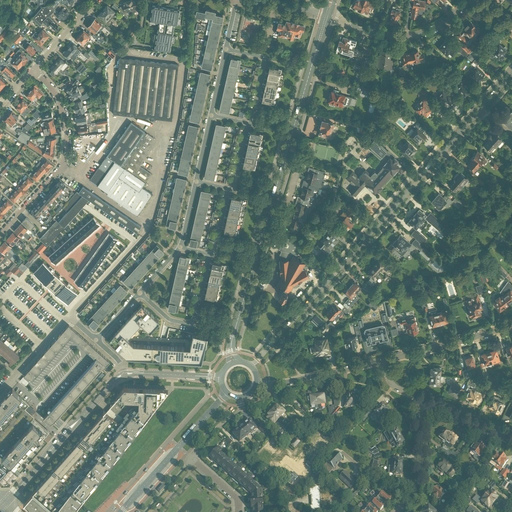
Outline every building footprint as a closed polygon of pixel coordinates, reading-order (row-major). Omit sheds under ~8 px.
[(125,14),(124,13),(126,12),(126,11),(132,9),(128,0),(123,2),(124,4),(123,4),(123,6),(120,7),(120,8),(117,11),(126,19),(128,16),(125,14)] [(129,0),(128,0),(132,9),(133,12),(136,10),(135,8),(138,7),(140,6),(138,0),(129,0)] [(361,0),(362,1),(360,0),(356,0),(356,1),(354,2),(353,4),(354,6),(358,8),(358,9),(357,11),(361,13),(362,11),(363,11),(368,13),(371,7),(372,7),(374,3),(367,0),(361,0)] [(423,10),(425,2),(418,1),(418,0),(413,0),(414,0),(411,18),(416,18),(417,14),(419,14),(421,13),(422,11),(423,10)] [(37,12),(33,16),(42,24),(47,28),(49,25),(51,27),(52,28),(53,27),(55,29),(56,28),(58,26),(57,24),(56,24),(56,23),(51,18),(49,16),(56,8),(57,6),(56,3),(43,6),(42,6),(41,7),(39,9),(39,8),(38,7),(37,7),(34,10),(37,12)] [(112,18),(116,13),(107,5),(103,10),(112,18)] [(167,7),(153,5),(150,20),(159,21),(155,50),(170,52),(174,24),(177,24),(179,9),(170,8),(170,7),(167,6),(167,7)] [(397,23),(400,11),(400,9),(396,8),(397,7),(393,6),(391,13),(392,13),(389,21),(393,22),(397,23)] [(62,21),(69,13),(63,8),(56,15),(62,21)] [(215,12),(215,10),(205,8),(205,11),(197,9),(195,16),(199,17),(204,18),(205,18),(205,15),(213,17),(213,19),(222,21),(223,16),(223,15),(215,13),(215,12)] [(112,18),(103,10),(99,15),(108,23),(110,20),(113,22),(113,23),(116,26),(118,24),(117,23),(115,20),(112,18)] [(33,16),(31,19),(33,21),(40,26),(42,24),(33,16)] [(27,24),(28,22),(23,17),(20,31),(25,26),(27,24)] [(99,30),(103,26),(95,18),(91,23),(92,23),(99,30)] [(294,23),(286,21),(285,25),(278,23),(277,28),(280,29),(278,34),(292,38),(293,36),(299,38),(301,30),(303,30),(303,29),(304,29),(304,27),(304,26),(298,24),(294,23)] [(475,35),(479,30),(475,27),(475,26),(471,22),(462,31),(461,33),(459,32),(456,35),(465,44),(469,40),(467,39),(470,37),(471,39),(472,38),(474,40),(477,37),(475,35)] [(99,30),(92,23),(91,23),(87,27),(94,33),(92,35),(98,40),(100,42),(101,43),(104,40),(98,35),(98,36),(97,35),(100,31),(99,30)] [(7,37),(14,38),(18,33),(19,27),(10,25),(9,32),(8,32),(7,37)] [(24,34),(29,29),(25,26),(20,31),(24,34)] [(128,31),(133,35),(137,29),(133,26),(128,31)] [(38,34),(45,40),(49,35),(42,29),(38,34)] [(41,44),(45,40),(38,34),(36,31),(32,36),(34,38),(41,44)] [(90,44),(93,41),(91,39),(89,37),(90,37),(83,31),(80,35),(86,41),(90,44)] [(17,44),(23,37),(19,34),(20,33),(19,32),(18,33),(14,38),(12,40),(17,44)] [(85,42),(86,41),(80,35),(76,39),(82,45),(83,44),(84,46),(86,44),(85,42)] [(350,60),(351,60),(352,56),(352,55),(353,50),(354,48),(356,41),(343,37),(342,41),(339,41),(336,51),(350,55),(349,59),(351,60),(350,60)] [(457,50),(447,40),(444,43),(439,48),(447,55),(449,52),(452,55),(457,50)] [(23,47),(32,55),(32,54),(33,54),(34,53),(34,51),(36,49),(27,42),(23,47)] [(76,56),(81,51),(73,43),(68,49),(73,54),(76,56)] [(502,60),(505,57),(503,55),(507,50),(500,44),(492,52),(499,58),(500,58),(502,60)] [(467,52),(460,46),(458,49),(464,55),(467,52)] [(362,50),(363,48),(360,47),(359,49),(354,48),(353,50),(352,55),(352,56),(351,60),(355,61),(358,60),(358,58),(362,59),(364,51),(362,50)] [(23,50),(20,48),(19,50),(14,55),(16,57),(23,63),(23,64),(27,60),(27,59),(28,58),(21,52),(23,50)] [(73,60),(76,57),(76,56),(73,54),(68,49),(63,54),(68,59),(70,57),(73,60)] [(480,54),(473,49),(469,54),(475,59),(480,54)] [(91,50),(88,53),(96,60),(98,57),(91,50)] [(384,68),(385,51),(380,51),(379,61),(376,60),(376,65),(379,65),(379,67),(384,68)] [(385,51),(384,68),(384,69),(389,69),(389,66),(392,66),(393,61),(390,61),(391,52),(385,51)] [(410,52),(412,62),(413,64),(417,63),(417,60),(420,60),(421,60),(424,60),(423,56),(419,57),(418,51),(410,52)] [(413,65),(412,62),(410,52),(411,53),(406,54),(403,54),(404,60),(403,61),(404,65),(402,65),(402,67),(398,67),(398,75),(401,74),(401,75),(404,75),(404,70),(407,70),(406,69),(409,69),(409,66),(413,65)] [(12,64),(18,69),(22,64),(22,65),(23,64),(23,63),(16,57),(15,58),(14,57),(12,58),(10,57),(5,62),(8,64),(10,66),(12,64)] [(62,70),(63,68),(65,67),(63,65),(65,63),(60,58),(55,63),(60,68),(62,70)] [(138,60),(120,58),(113,114),(132,116),(172,120),(178,65),(139,60),(139,59),(138,59),(138,60)] [(55,63),(50,69),(52,71),(50,73),(53,76),(58,70),(62,74),(64,72),(62,70),(60,68),(55,63)] [(82,64),(76,69),(81,74),(87,68),(82,64)] [(268,72),(280,74),(281,69),(269,66),(268,72)] [(478,82),(484,75),(475,67),(471,72),(472,73),(470,75),(478,82)] [(10,78),(15,73),(8,68),(4,73),(10,78)] [(357,71),(355,81),(361,83),(364,72),(357,71)] [(279,80),(280,74),(268,72),(267,78),(279,80)] [(278,86),(279,80),(267,78),(266,83),(278,86)] [(463,97),(470,89),(460,80),(458,82),(460,84),(457,88),(461,92),(460,94),(463,97)] [(276,92),(278,86),(266,83),(264,89),(276,92)] [(78,87),(77,84),(66,90),(69,95),(76,91),(79,90),(82,88),(81,86),(78,87)] [(356,97),(358,97),(360,92),(363,93),(364,88),(355,85),(352,95),(356,97)] [(415,87),(423,95),(426,92),(417,85),(415,87)] [(39,99),(43,94),(34,86),(30,91),(36,96),(39,99)] [(275,97),(276,92),(264,89),(263,95),(275,97)] [(334,106),(335,103),(342,105),(342,104),(348,106),(349,104),(351,98),(352,97),(345,95),(337,93),(338,90),(334,89),(333,92),(331,91),(329,101),(330,102),(329,104),(334,106)] [(69,95),(71,100),(82,95),(79,90),(76,91),(69,95)] [(32,101),(36,96),(30,91),(26,95),(32,101)] [(453,97),(452,98),(448,94),(447,95),(443,91),(439,96),(442,99),(446,103),(444,105),(451,111),(453,109),(456,107),(457,107),(459,105),(458,104),(459,103),(456,101),(456,100),(453,97)] [(274,104),(274,103),(275,97),(263,95),(262,101),(274,104)] [(429,113),(432,109),(425,103),(427,100),(424,96),(419,102),(420,104),(416,109),(420,113),(421,111),(426,116),(426,115),(427,116),(430,114),(429,113)] [(19,103),(28,112),(31,114),(32,112),(29,110),(30,109),(27,106),(28,105),(28,104),(22,99),(19,103)] [(75,108),(83,105),(81,100),(75,101),(76,104),(74,104),(75,108)] [(15,108),(21,113),(24,116),(27,113),(28,112),(19,103),(15,108)] [(87,110),(85,105),(83,105),(75,108),(76,111),(78,111),(78,113),(85,111),(87,110)] [(511,110),(503,120),(504,120),(511,126),(511,110)] [(8,116),(15,123),(18,120),(17,119),(18,117),(12,111),(10,114),(9,113),(8,115),(8,116)] [(409,121),(412,117),(407,113),(403,117),(409,121)] [(13,126),(15,123),(8,116),(7,117),(6,117),(5,118),(5,119),(3,121),(10,127),(12,125),(13,126)] [(86,119),(86,116),(77,117),(78,124),(86,122),(87,124),(90,123),(89,119),(86,119)] [(43,128),(46,127),(54,125),(53,119),(44,121),(45,122),(42,122),(42,123),(42,124),(43,128)] [(327,123),(328,120),(324,119),(323,121),(322,121),(320,128),(321,128),(319,134),(321,134),(320,135),(321,136),(323,136),(324,135),(330,137),(333,126),(334,126),(334,125),(333,124),(333,123),(329,122),(329,123),(327,123)] [(93,175),(90,180),(107,192),(119,176),(139,191),(143,186),(151,174),(140,166),(155,145),(155,139),(147,133),(147,134),(144,132),(145,131),(131,122),(93,175)] [(414,131),(412,128),(407,133),(418,143),(421,139),(422,140),(426,136),(425,135),(423,133),(426,130),(418,122),(414,126),(417,128),(414,131)] [(46,127),(47,133),(56,131),(54,125),(46,127)] [(360,126),(358,132),(366,134),(368,129),(360,126)] [(23,127),(21,133),(30,135),(31,130),(29,130),(25,128),(23,127)] [(249,137),(261,140),(262,134),(250,131),(249,137)] [(28,145),(28,144),(29,140),(29,137),(30,135),(21,133),(18,132),(17,134),(19,135),(17,138),(28,145)] [(498,135),(497,136),(493,132),(491,135),(491,134),(488,137),(489,138),(489,139),(498,147),(501,143),(503,140),(501,138),(502,138),(498,135)] [(29,140),(28,144),(43,154),(52,159),(55,151),(54,151),(55,145),(47,144),(43,144),(43,140),(45,140),(45,136),(43,136),(43,138),(38,138),(38,137),(29,137),(29,140)] [(260,146),(261,140),(249,137),(248,143),(260,146)] [(392,154),(374,138),(367,146),(371,149),(370,150),(380,159),(385,153),(389,157),(392,154)] [(498,147),(489,139),(484,144),(485,144),(484,145),(483,147),(489,152),(490,150),(491,150),(494,147),(496,149),(498,147)] [(401,150),(410,158),(413,154),(412,153),(416,150),(414,148),(413,147),(407,142),(401,150)] [(259,151),(260,146),(248,143),(247,149),(259,151)] [(257,157),(259,151),(247,149),(245,154),(257,157)] [(485,159),(477,152),(476,153),(475,152),(473,154),(474,155),(471,158),(472,159),(473,160),(479,165),(481,162),(484,165),(487,161),(485,159)] [(256,163),(257,157),(245,154),(244,160),(256,163)] [(352,171),(345,179),(353,185),(349,190),(355,196),(365,185),(372,191),(375,194),(377,191),(378,192),(382,188),(380,187),(392,173),(393,174),(397,169),(398,171),(403,165),(397,160),(394,157),(392,156),(377,173),(375,171),(371,175),(365,170),(359,177),(352,171)] [(42,163),(48,169),(51,166),(52,165),(46,159),(42,163)] [(481,167),(479,165),(473,160),(472,159),(468,163),(468,164),(471,167),(470,168),(469,170),(472,173),(473,171),(474,171),(477,168),(479,170),(481,167)] [(255,169),(256,163),(244,160),(243,166),(255,169)] [(48,169),(42,163),(40,161),(36,166),(38,168),(44,173),(45,172),(46,172),(48,169)] [(40,177),(44,173),(38,168),(34,172),(40,177)] [(309,171),(308,176),(322,180),(323,180),(326,172),(315,169),(314,173),(309,171)] [(463,186),(464,185),(468,180),(459,171),(453,177),(454,177),(453,178),(463,186)] [(40,177),(34,172),(32,174),(30,172),(29,174),(31,176),(37,181),(40,177)] [(24,181),(30,186),(34,181),(28,176),(24,181)] [(119,176),(107,192),(107,194),(137,215),(139,211),(140,211),(141,209),(138,208),(139,206),(142,208),(152,193),(143,186),(139,191),(119,176)] [(309,185),(309,186),(321,189),(322,186),(323,186),(324,181),(323,180),(322,180),(308,176),(307,181),(311,183),(310,186),(309,185)] [(463,186),(453,178),(454,178),(452,180),(452,179),(449,183),(450,184),(449,184),(453,187),(451,189),(454,192),(455,190),(456,190),(458,187),(461,189),(463,187),(463,186)] [(19,181),(18,183),(20,185),(26,190),(28,188),(30,186),(24,181),(22,183),(19,181)] [(56,184),(62,189),(63,188),(66,190),(68,189),(63,184),(60,181),(56,184)] [(473,185),(482,193),(484,190),(476,182),(473,185)] [(60,191),(62,189),(56,184),(54,187),(56,189),(55,190),(57,191),(64,197),(65,195),(63,194),(60,191)] [(16,185),(14,187),(16,189),(22,194),(26,190),(20,185),(18,187),(16,185)] [(78,192),(89,200),(140,235),(144,229),(83,186),(78,192)] [(321,189),(309,186),(308,189),(303,187),(302,192),(317,197),(316,196),(317,193),(318,193),(319,189),(321,189)] [(57,191),(55,190),(56,189),(54,187),(51,191),(56,196),(60,199),(62,198),(64,197),(57,191)] [(15,191),(12,189),(10,191),(12,193),(13,193),(18,198),(22,194),(22,195),(22,194),(16,189),(15,191)] [(55,197),(56,196),(51,191),(48,193),(50,195),(49,196),(51,197),(52,197),(58,203),(59,201),(55,197)] [(13,193),(12,193),(11,195),(8,192),(6,195),(14,203),(18,198),(13,193)] [(82,195),(77,192),(63,207),(68,212),(58,222),(64,227),(89,200),(82,195)] [(316,202),(317,197),(302,192),(300,197),(305,199),(304,202),(303,202),(313,205),(314,201),(316,202)] [(51,197),(49,196),(50,195),(48,193),(45,197),(51,202),(52,200),(55,203),(56,204),(58,203),(52,197),(51,197)] [(447,208),(451,203),(450,204),(453,201),(445,195),(443,197),(439,194),(432,201),(437,205),(436,206),(439,208),(440,208),(443,204),(447,208)] [(9,208),(13,204),(7,199),(4,196),(2,199),(5,201),(3,203),(9,208)] [(49,203),(51,202),(45,197),(43,200),(44,201),(44,202),(46,204),(46,203),(51,208),(52,206),(49,203)] [(230,203),(242,205),(243,199),(231,197),(230,203)] [(455,197),(453,200),(464,210),(466,207),(455,197)] [(49,209),(51,208),(46,203),(46,204),(44,202),(44,201),(43,200),(39,203),(45,208),(46,206),(49,209)] [(312,210),(313,205),(303,202),(302,205),(297,204),(296,209),(310,212),(311,209),(312,210)] [(0,206),(0,207),(6,213),(6,212),(9,208),(3,203),(0,206)] [(48,211),(45,208),(39,203),(37,206),(39,207),(38,208),(40,210),(45,214),(46,215),(47,213),(48,211)] [(241,211),(242,205),(230,203),(229,208),(241,211)] [(40,210),(38,208),(39,207),(37,206),(34,209),(39,214),(41,213),(45,216),(46,215),(45,214),(40,210)] [(355,215),(358,212),(351,206),(349,209),(350,209),(346,214),(343,212),(341,215),(343,217),(339,222),(343,225),(345,223),(350,227),(353,223),(348,218),(353,212),(355,215)] [(240,217),(241,211),(229,208),(228,214),(240,217)] [(34,216),(39,220),(40,221),(42,218),(39,214),(34,209),(30,213),(34,216)] [(294,214),(296,214),(294,220),(293,220),(291,226),(296,228),(299,219),(305,220),(306,217),(308,218),(310,212),(296,209),(294,214)] [(420,223),(427,216),(419,209),(408,221),(406,224),(409,226),(412,224),(416,228),(420,223)] [(238,223),(240,217),(228,214),(226,220),(238,223)] [(93,216),(89,220),(95,227),(99,224),(93,216)] [(31,230),(35,226),(33,224),(26,217),(22,222),(30,228),(30,229),(29,229),(31,230)] [(89,220),(85,224),(91,231),(95,227),(89,220)] [(237,228),(238,223),(226,220),(225,226),(237,228)] [(64,227),(58,222),(57,221),(39,239),(47,246),(64,227)] [(31,239),(32,237),(29,234),(31,231),(28,229),(27,229),(21,223),(18,227),(31,239)] [(85,224),(81,227),(87,234),(91,231),(85,224)] [(320,251),(322,249),(327,253),(338,240),(334,236),(338,231),(330,224),(325,229),(328,232),(315,247),(320,251)] [(236,234),(237,228),(225,226),(224,232),(236,234)] [(31,239),(18,227),(14,231),(21,237),(23,235),(27,239),(29,241),(33,244),(34,242),(31,239)] [(81,227),(77,231),(83,238),(87,234),(81,227)] [(77,231),(73,234),(79,241),(83,238),(77,231)] [(418,232),(417,232),(416,231),(412,235),(422,244),(424,241),(420,239),(422,236),(420,235),(420,234),(418,233),(418,232)] [(24,243),(13,232),(10,236),(19,245),(21,246),(24,243)] [(110,233),(106,237),(114,243),(117,239),(110,233)] [(73,234),(69,238),(75,245),(79,241),(73,234)] [(411,245),(400,235),(388,249),(389,250),(390,252),(391,251),(392,253),(395,249),(398,252),(399,253),(400,255),(402,256),(407,250),(407,251),(408,251),(409,251),(409,250),(410,250),(410,249),(410,248),(409,248),(411,245)] [(18,246),(19,245),(10,236),(6,240),(13,246),(14,247),(18,246)] [(301,249),(300,249),(292,242),(286,236),(281,242),(281,243),(278,250),(281,251),(280,260),(279,260),(280,271),(279,271),(279,272),(277,272),(277,273),(277,277),(278,279),(279,280),(275,287),(275,290),(276,290),(278,291),(278,292),(282,295),(283,294),(285,295),(286,295),(289,294),(288,294),(292,287),(294,288),(295,287),(299,286),(299,285),(300,284),(299,283),(299,282),(309,276),(305,269),(306,268),(307,269),(308,267),(307,267),(308,264),(305,263),(306,263),(301,260),(302,259),(297,257),(297,258),(295,257),(296,256),(296,255),(297,255),(301,249)] [(106,237),(103,242),(111,247),(114,243),(106,237)] [(69,238),(65,241),(71,249),(75,245),(69,238)] [(412,243),(416,248),(416,247),(420,251),(421,250),(425,254),(427,251),(423,248),(419,244),(420,243),(415,239),(412,243)] [(292,242),(300,249),(302,247),(300,246),(301,245),(294,240),(292,242)] [(12,247),(5,241),(2,244),(11,253),(13,255),(14,256),(16,254),(10,249),(12,247)] [(65,241),(61,245),(67,252),(71,249),(65,241)] [(103,242),(100,246),(108,252),(111,247),(103,242)] [(2,244),(0,246),(0,250),(5,254),(10,259),(13,255),(11,253),(2,244)] [(61,245),(57,248),(63,256),(67,252),(61,245)] [(153,249),(160,255),(163,251),(157,245),(153,249)] [(100,246),(97,250),(105,256),(108,252),(100,246)] [(57,248),(53,252),(59,259),(63,256),(57,248)] [(149,253),(156,259),(160,255),(153,249),(149,253)] [(97,250),(94,255),(102,260),(105,256),(97,250)] [(31,255),(35,259),(39,254),(35,251),(31,255)] [(53,252),(49,256),(55,263),(59,259),(53,252)] [(152,263),(156,259),(149,253),(146,257),(152,263)] [(94,255),(91,259),(98,265),(102,260),(94,255)] [(142,261),(149,267),(152,263),(146,257),(142,261)] [(91,259),(88,263),(95,269),(98,265),(91,259)] [(387,260),(384,263),(379,259),(376,263),(376,262),(375,262),(374,263),(374,264),(374,265),(373,266),(377,271),(379,272),(382,268),(386,271),(392,264),(387,260)] [(138,265),(145,271),(149,267),(142,261),(138,265)] [(43,262),(33,273),(68,304),(78,293),(43,262)] [(211,268),(223,271),(224,265),(212,262),(211,268)] [(88,263),(84,268),(92,273),(95,269),(88,263)] [(11,271),(12,272),(16,275),(19,272),(22,274),(23,272),(22,271),(18,267),(16,265),(11,271)] [(142,275),(145,271),(138,265),(135,269),(142,275)] [(369,277),(370,277),(370,278),(367,282),(372,286),(376,281),(374,280),(377,277),(380,274),(377,272),(377,271),(373,266),(367,273),(369,275),(368,275),(368,277),(369,277)] [(496,270),(504,278),(507,275),(500,267),(496,270)] [(84,268),(81,272),(89,278),(92,273),(84,268)] [(222,276),(223,271),(211,268),(210,274),(222,276)] [(131,273),(138,279),(142,275),(135,269),(131,273)] [(81,272),(78,276),(86,282),(89,278),(81,272)] [(127,277),(134,284),(138,279),(131,273),(127,277)] [(479,275),(482,283),(488,280),(486,273),(479,275)] [(221,282),(222,276),(210,274),(208,279),(221,282)] [(78,276),(75,281),(83,287),(86,282),(78,276)] [(130,288),(134,284),(127,277),(124,281),(130,288)] [(219,288),(221,282),(208,279),(207,285),(219,288)] [(349,286),(348,287),(349,288),(355,294),(356,295),(359,292),(358,291),(362,288),(354,281),(351,283),(352,284),(351,285),(350,285),(349,286)] [(117,289),(123,295),(127,291),(120,285),(117,289)] [(218,294),(219,288),(207,285),(206,291),(218,294)] [(359,297),(356,295),(355,294),(349,288),(348,287),(347,289),(346,289),(345,291),(344,293),(349,298),(348,299),(347,299),(344,302),(350,307),(354,302),(358,298),(359,297)] [(120,299),(123,295),(117,289),(113,293),(120,299)] [(505,293),(503,292),(503,291),(502,291),(502,290),(501,290),(500,291),(499,291),(502,295),(503,296),(508,303),(510,302),(511,303),(511,301),(511,292),(510,291),(508,293),(507,292),(506,292),(505,293)] [(217,300),(218,294),(206,291),(205,297),(217,300)] [(109,297),(116,303),(120,299),(113,293),(109,297)] [(482,308),(477,295),(473,296),(475,300),(472,301),(471,299),(466,300),(470,310),(468,311),(467,313),(468,315),(469,315),(471,315),(472,316),(480,314),(478,309),(482,308)] [(508,303),(503,296),(502,295),(499,297),(498,296),(496,298),(497,300),(494,302),(499,310),(500,309),(500,310),(503,308),(502,307),(508,303)] [(113,307),(116,303),(109,297),(106,301),(113,307)] [(367,305),(374,310),(378,305),(372,300),(367,305)] [(387,315),(392,314),(390,303),(389,303),(389,300),(384,301),(387,315)] [(109,311),(113,307),(106,301),(102,305),(109,311)] [(98,309),(105,315),(109,311),(102,305),(98,309)] [(125,323),(134,331),(141,324),(150,332),(159,321),(141,305),(125,323)] [(340,310),(336,306),(334,308),(333,307),(330,310),(336,315),(339,318),(342,314),(339,311),(340,310)] [(348,314),(350,312),(348,310),(344,306),(342,309),(346,313),(348,314)] [(101,319),(105,315),(98,309),(95,313),(101,319)] [(339,318),(336,315),(330,310),(326,315),(332,320),(333,318),(336,321),(339,318)] [(441,313),(437,314),(440,323),(447,321),(444,310),(441,311),(441,313)] [(440,323),(437,314),(437,312),(429,314),(431,318),(429,318),(430,321),(429,322),(430,326),(440,323)] [(91,317),(98,324),(101,319),(95,313),(91,317)] [(418,331),(414,316),(401,320),(400,319),(401,325),(402,325),(402,324),(405,323),(406,329),(407,333),(413,332),(414,333),(416,332),(417,331),(418,331)] [(94,328),(98,324),(91,317),(87,321),(94,328)] [(127,339),(134,331),(125,323),(108,341),(127,357),(133,344),(127,339)] [(326,331),(329,327),(325,323),(320,329),(323,332),(325,330),(326,331)] [(110,361),(68,324),(23,375),(40,390),(80,345),(95,358),(94,361),(51,409),(49,407),(47,410),(49,411),(44,417),(50,423),(101,368),(104,364),(105,365),(110,361)] [(369,343),(372,342),(373,342),(375,341),(374,340),(376,339),(376,340),(378,339),(379,338),(380,340),(381,340),(382,340),(386,339),(387,339),(384,326),(383,326),(383,325),(382,325),(377,326),(377,324),(370,325),(370,326),(371,328),(366,329),(365,329),(365,330),(365,331),(367,343),(369,343)] [(347,343),(345,344),(346,348),(348,347),(348,348),(350,348),(352,348),(352,347),(357,346),(356,341),(362,340),(359,326),(354,327),(357,335),(357,336),(355,337),(355,336),(346,339),(347,343)] [(201,361),(206,342),(207,337),(193,333),(191,344),(189,344),(188,346),(190,347),(188,358),(201,361)] [(329,354),(326,339),(315,341),(316,346),(310,347),(311,352),(315,352),(315,355),(326,353),(326,354),(329,354)] [(133,344),(127,357),(160,359),(160,345),(150,345),(150,343),(147,343),(147,345),(133,344)] [(160,345),(160,359),(184,360),(185,347),(174,346),(174,344),(171,344),(171,346),(160,345)] [(8,346),(1,353),(5,356),(11,349),(8,346)] [(9,360),(15,353),(11,349),(5,356),(9,360)] [(496,350),(490,351),(492,357),(491,357),(492,362),(493,364),(500,362),(499,360),(497,354),(499,353),(498,349),(496,350)] [(486,352),(486,353),(481,354),(485,364),(492,362),(491,357),(492,357),(490,351),(489,351),(488,351),(487,351),(486,352)] [(15,353),(9,360),(10,361),(8,364),(10,366),(19,356),(15,353)] [(469,368),(471,367),(475,366),(472,357),(471,356),(469,357),(468,358),(466,359),(466,361),(465,361),(466,366),(464,366),(465,370),(462,371),(463,377),(466,378),(469,377),(471,376),(469,370),(469,368)] [(440,376),(441,367),(434,367),(434,368),(431,368),(430,375),(440,376)] [(448,376),(440,376),(430,375),(429,384),(440,385),(440,381),(447,382),(448,376)] [(448,376),(447,382),(447,383),(452,385),(448,392),(455,396),(461,386),(455,383),(456,380),(451,377),(448,376)] [(477,402),(480,395),(475,393),(477,388),(475,387),(478,380),(470,378),(467,384),(473,386),(471,391),(468,397),(470,399),(471,401),(473,402),(474,401),(475,401),(476,401),(477,402)] [(490,392),(495,394),(499,387),(494,385),(490,392)] [(23,504),(32,511),(74,511),(89,493),(128,445),(169,389),(125,387),(124,387),(120,392),(122,392),(110,406),(112,408),(107,413),(105,411),(23,504)] [(0,455),(16,470),(49,432),(34,418),(35,416),(25,408),(29,404),(11,388),(0,399),(0,455)] [(356,407),(356,406),(355,405),(356,395),(346,394),(346,403),(344,405),(344,406),(345,408),(347,408),(348,407),(352,407),(353,408),(355,408),(356,407)] [(319,409),(317,396),(310,397),(308,397),(308,402),(311,402),(311,406),(315,406),(315,409),(316,415),(319,414),(319,409)] [(324,396),(317,396),(319,409),(319,414),(319,416),(322,416),(321,410),(321,405),(328,405),(327,400),(326,396),(324,396)] [(494,412),(495,411),(498,412),(503,404),(500,402),(501,399),(497,397),(494,396),(492,399),(492,398),(488,406),(491,408),(491,409),(492,409),(491,411),(494,412)] [(331,415),(334,412),(338,408),(337,407),(339,406),(340,401),(334,402),(334,406),(331,406),(331,407),(328,408),(329,415),(331,415)] [(385,408),(380,404),(375,410),(376,410),(373,413),(374,413),(372,415),(375,418),(377,416),(380,419),(383,417),(385,419),(388,415),(386,413),(388,411),(388,409),(387,408),(385,408)] [(281,422),(282,423),(285,419),(282,416),(286,412),(282,408),(280,410),(276,406),(276,407),(275,407),(273,408),(274,409),(271,412),(279,419),(279,420),(281,422)] [(338,408),(334,412),(331,415),(335,418),(338,414),(338,413),(341,410),(338,408)] [(363,421),(370,414),(367,411),(361,419),(363,421)] [(282,423),(281,422),(279,420),(279,419),(271,412),(271,413),(269,413),(268,414),(268,415),(268,416),(266,418),(273,425),(272,427),(274,429),(273,430),(280,436),(283,433),(277,428),(282,423)] [(244,426),(250,434),(256,429),(249,421),(244,426)] [(267,430),(260,425),(257,428),(264,434),(267,430)] [(239,430),(245,438),(250,434),(244,426),(239,430)] [(451,435),(450,434),(443,429),(442,430),(441,428),(437,433),(439,435),(438,436),(446,442),(451,435)] [(240,442),(245,438),(239,430),(233,434),(240,442)] [(400,436),(397,430),(395,430),(390,433),(391,433),(389,434),(387,435),(388,437),(387,438),(386,439),(386,440),(387,441),(387,442),(388,442),(389,442),(400,436)] [(276,446),(266,458),(294,482),(328,443),(317,433),(288,465),(286,463),(290,458),(286,455),(276,446)] [(451,435),(446,442),(444,444),(451,448),(458,438),(451,433),(450,434),(451,435)] [(405,445),(404,444),(403,442),(400,436),(389,442),(391,445),(394,443),(396,446),(397,448),(401,446),(401,447),(402,447),(403,447),(404,447),(405,446),(405,445)] [(478,444),(477,443),(475,446),(474,445),(471,448),(472,449),(471,451),(475,454),(474,455),(474,456),(473,458),(474,459),(475,460),(477,461),(480,457),(481,456),(484,452),(484,451),(484,450),(485,449),(481,446),(480,445),(479,444),(478,444)] [(214,463),(222,455),(220,453),(222,450),(218,446),(216,449),(216,450),(210,457),(213,459),(212,461),(214,463)] [(453,452),(448,457),(454,462),(460,455),(456,452),(455,454),(453,452)] [(494,467),(495,466),(503,455),(501,454),(500,454),(500,453),(499,454),(497,452),(491,461),(489,463),(494,467)] [(338,455),(336,453),(331,458),(331,457),(329,460),(327,463),(323,468),(329,473),(333,469),(334,469),(336,467),(339,464),(338,464),(343,460),(340,458),(342,456),(339,454),(338,455)] [(222,455),(214,463),(217,465),(218,464),(220,467),(227,459),(222,455)] [(495,466),(500,471),(502,469),(508,460),(506,459),(506,458),(506,457),(503,455),(495,466)] [(227,459),(220,467),(223,469),(222,470),(225,472),(232,464),(227,459)] [(393,467),(402,468),(402,467),(403,467),(403,465),(402,464),(403,461),(401,461),(401,460),(395,459),(395,460),(391,460),(391,462),(391,466),(393,467)] [(451,466),(444,460),(441,464),(440,463),(439,463),(438,464),(438,465),(439,465),(438,466),(445,473),(446,473),(447,474),(446,475),(451,479),(456,473),(452,469),(450,468),(451,466)] [(232,464),(225,472),(228,475),(228,474),(231,476),(237,468),(232,464)] [(380,465),(378,465),(373,464),(371,466),(372,466),(370,470),(373,472),(375,473),(380,465)] [(401,475),(402,471),(402,469),(402,468),(393,467),(391,466),(389,466),(388,473),(394,474),(394,475),(399,476),(399,475),(401,475)] [(237,468),(231,476),(233,478),(232,479),(235,481),(243,473),(237,468)] [(509,474),(510,473),(504,469),(499,475),(505,479),(509,474)] [(351,488),(356,482),(345,472),(340,478),(351,488)] [(241,485),(248,478),(243,473),(235,481),(238,484),(239,483),(241,485)] [(248,478),(241,485),(244,487),(243,488),(245,490),(253,482),(248,478)] [(504,490),(509,484),(505,481),(500,487),(504,490)] [(252,494),(261,490),(253,482),(245,490),(249,493),(249,492),(252,494)] [(311,502),(312,506),(310,506),(309,511),(320,511),(319,485),(313,485),(313,488),(309,488),(309,496),(311,495),(311,500),(310,500),(310,502),(311,502)] [(462,493),(454,485),(450,489),(459,496),(462,493)] [(440,489),(437,487),(431,494),(433,496),(431,498),(435,501),(437,499),(439,501),(442,498),(445,501),(446,499),(443,496),(446,494),(443,491),(444,490),(441,488),(440,489)] [(251,505),(262,504),(261,490),(252,494),(252,497),(250,497),(251,505)] [(485,496),(493,503),(496,500),(498,498),(496,496),(496,495),(493,493),(490,491),(485,496)] [(382,494),(381,492),(378,494),(376,497),(384,505),(386,503),(387,504),(390,501),(390,500),(393,497),(389,494),(386,497),(382,493),(382,494)] [(486,507),(488,509),(490,506),(493,503),(485,496),(482,500),(477,495),(472,500),(478,505),(480,502),(483,504),(486,507)] [(383,507),(384,505),(376,497),(373,499),(373,500),(371,502),(373,504),(372,504),(380,511),(383,507)] [(463,510),(466,506),(460,500),(456,503),(463,510)]
